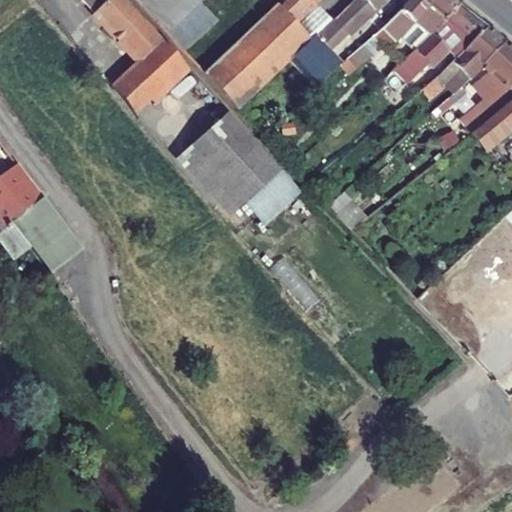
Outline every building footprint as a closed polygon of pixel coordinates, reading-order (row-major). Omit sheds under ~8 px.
[(121,0),(94,0),(102,7),(94,14),(135,58),(139,61),(161,43),(121,0)] [(275,0),(252,24),(288,60),(308,41),(297,29),(312,13),(305,5),(308,0),(275,0)] [(354,0),(368,14),(379,2),(383,2),(384,1),(384,0),(387,0),(396,8),(402,0),(354,0)] [(402,0),(396,8),(375,31),(389,44),(408,24),(426,39),(452,6),(445,0),(402,0)] [(480,29),(452,6),(426,39),(394,69),(405,82),(414,74),(419,78),(444,54),(452,61),(480,29)] [(312,13),(297,29),(308,41),(324,25),(312,13)] [(286,63),(312,90),(335,67),(325,56),(345,35),(329,19),(324,25),(308,41),(288,60),(286,63)] [(288,60),(252,24),(198,78),(233,115),(250,98),(286,63),(288,60)] [(498,44),(480,29),(452,61),(450,64),(393,111),(400,119),(456,72),(465,79),(475,68),(498,44)] [(135,58),(104,87),(128,115),(183,67),(161,43),(139,61),(135,58)] [(511,92),(511,55),(498,44),(475,68),(508,97),(511,92)] [(384,58),(380,62),(383,66),(388,62),(384,58)] [(511,92),(508,97),(484,118),(463,136),(480,156),(510,131),(511,132),(511,92)] [(442,110),(463,136),(484,118),(465,99),(458,106),(453,100),(442,110)] [(293,188),(224,111),(182,150),(233,206),(250,191),(268,211),(293,188)] [(293,112),(259,143),(276,161),(309,129),(293,112)] [(16,167),(0,178),(0,235),(13,226),(43,203),(16,167)] [(80,254),(43,203),(13,226),(50,276),(80,254)] [(511,370),(488,388),(502,403),(511,395),(511,370)] [(312,451),(284,470),(293,482),(320,463),(312,451)]
